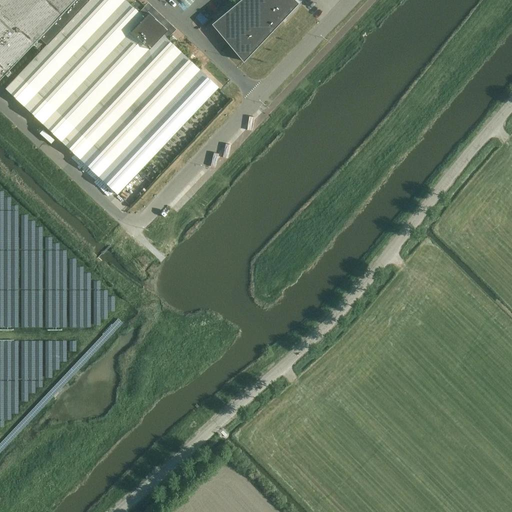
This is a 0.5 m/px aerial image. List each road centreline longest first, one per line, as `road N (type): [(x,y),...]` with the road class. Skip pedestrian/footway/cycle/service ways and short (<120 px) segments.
road 1 (unclassified): [(119,511),(329,320),(511,109)]
road 2 (unclassified): [(259,97),(134,231),(0,105)]
road 3 (unclassified): [(350,0),(259,97)]
